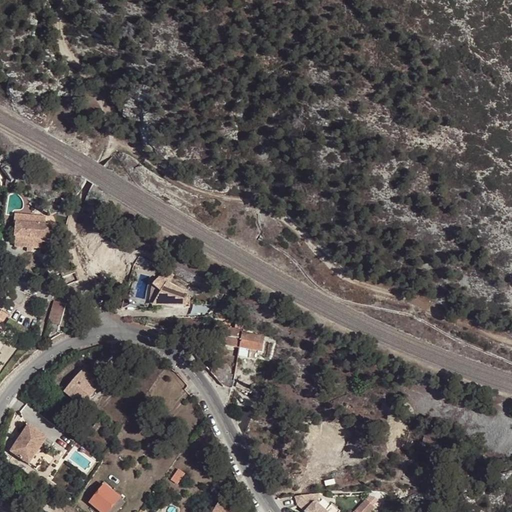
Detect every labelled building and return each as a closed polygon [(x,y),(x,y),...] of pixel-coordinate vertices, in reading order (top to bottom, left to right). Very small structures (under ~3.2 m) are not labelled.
[(45,226),(46,218),(15,215),(14,224),(16,224),(15,237),(17,237),(17,239),(20,243),(26,244),(29,241),(32,241),(35,244),(42,245),(42,239),(50,240),(51,229),(48,226),(45,226)] [(42,245),(35,244),(32,241),(29,241),(26,244),(20,243),(17,239),(17,237),(15,237),(14,246),(27,247),(27,251),(32,252),(32,248),(52,250),(53,240),(50,240),(42,239),(42,245)] [(62,277),(75,273),(70,258),(57,263),(62,277)] [(190,295),(157,275),(152,282),(161,290),(155,305),(172,307),(190,307),(190,295)] [(149,305),(155,305),(161,290),(152,282),(149,305)] [(73,306),(54,301),(46,332),(53,334),(54,331),(58,332),(60,325),(65,327),(68,324),(73,306)] [(224,328),(221,345),(240,348),(243,330),(244,328),(236,327),(235,330),(224,328)] [(253,332),(243,330),(240,348),(241,349),(257,352),(262,352),(264,338),(253,336),(253,332)] [(257,352),(241,349),(240,357),(255,359),(257,352)] [(237,363),(212,359),(205,366),(223,386),(232,389),(237,363)] [(83,371),(65,392),(82,407),(91,398),(87,394),(92,389),(94,386),(91,384),(94,380),(83,371)] [(87,394),(91,398),(96,392),(92,389),(87,394)] [(25,427),(8,454),(34,471),(51,444),(25,427)] [(103,485),(89,503),(100,511),(115,511),(123,502),(103,485)] [(304,511),(338,511),(331,505),(324,511),(316,505),(314,503),(316,500),(317,499),(318,495),(293,498),(296,506),(301,511),(303,509),(305,511),(304,511)] [(232,511),(219,499),(211,511),(232,511)] [(365,511),(371,506),(363,499),(353,511),(354,511),(365,511)]
